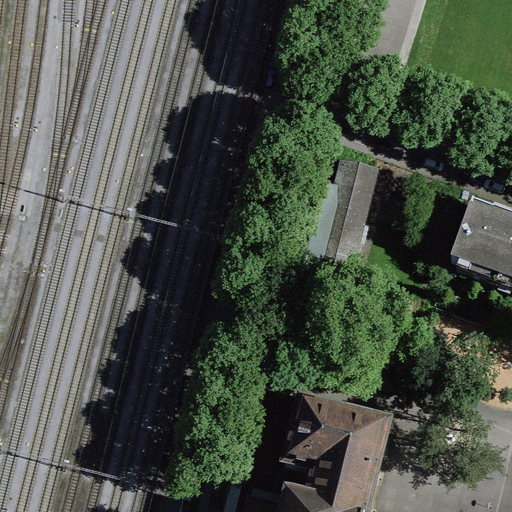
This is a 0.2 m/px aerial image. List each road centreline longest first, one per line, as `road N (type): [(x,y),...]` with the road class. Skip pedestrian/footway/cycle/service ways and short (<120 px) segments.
road 1 (residential): [(277,98),(171,511)]
road 2 (residential): [(511,181),(277,98)]
